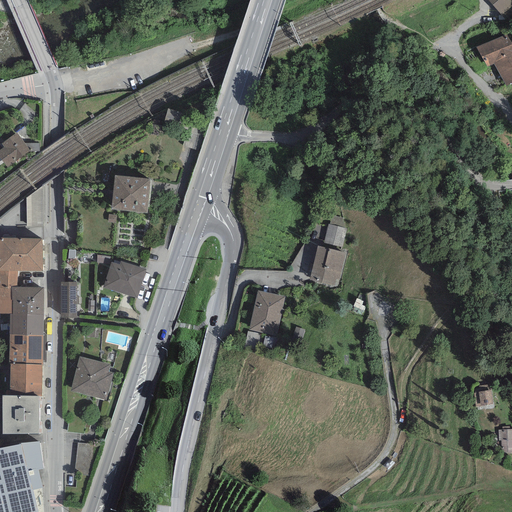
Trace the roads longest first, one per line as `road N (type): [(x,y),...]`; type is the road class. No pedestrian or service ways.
road 1 (tertiary): [(54,511),(55,84)]
road 2 (unclassified): [(511,183),(472,178),(377,95),(343,97),(292,135),(222,134)]
road 3 (tertiary): [(176,511),(229,266),(226,227),(199,203)]
road 4 (primary): [(99,511),(199,203)]
road 5 (unclassified): [(55,84),(140,66),(271,19)]
road 6 (primary): [(222,134),(268,0)]
